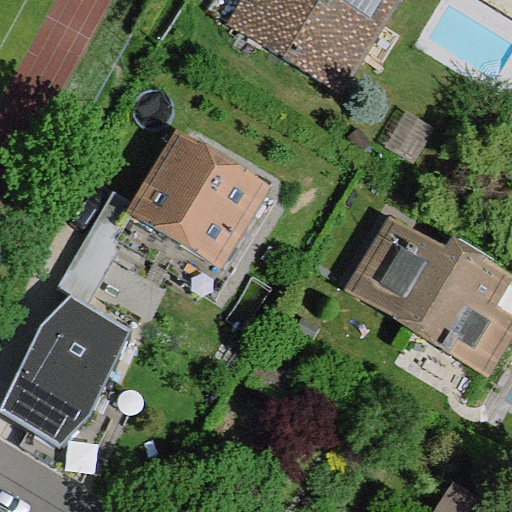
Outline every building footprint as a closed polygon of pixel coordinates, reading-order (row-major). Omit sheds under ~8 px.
[(218,0),(210,13),(238,28),(256,0),(218,0)] [(399,0),(256,0),(238,28),(341,92),(399,0)] [(180,145),(136,217),(221,269),(264,196),(180,145)] [(451,266),(399,234),(361,294),(485,371),(510,330),(485,314),(503,285),(457,257),(451,266)] [(90,273),(63,254),(16,320),(44,339),(90,273)] [(313,383),(273,360),(257,388),(287,405),(297,388),(307,394),(313,383)] [(483,511),(455,495),(444,511),(483,511)]
